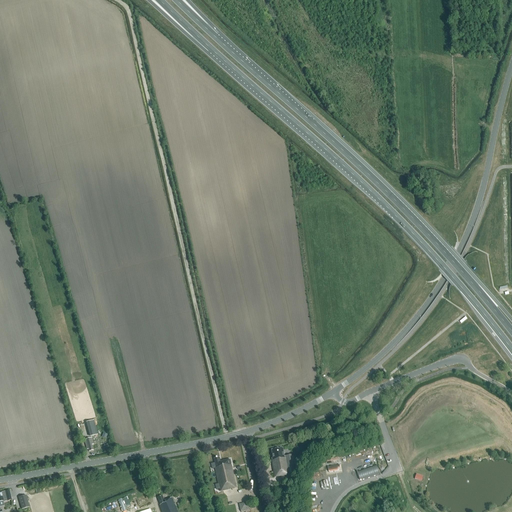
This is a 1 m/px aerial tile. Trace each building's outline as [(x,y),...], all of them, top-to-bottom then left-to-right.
[(87,423),(91,437),(97,435),(93,421),(87,423)] [(93,445),(91,438),(84,440),(87,450),(88,450),(89,452),(93,451),(92,445),(93,445)] [(272,460),(271,460),(275,478),(295,474),(292,455),(284,457),(283,449),(279,449),(276,449),(276,450),(272,451),(273,458),(272,459),(272,460)] [(215,463),(211,464),(212,469),(215,469),(218,484),(215,485),(217,490),(219,489),(220,492),(236,488),(230,460),(220,462),(219,458),(214,459),(215,463)] [(3,502),(11,500),(9,491),(1,493),(1,492),(0,492),(0,502),(3,502)] [(18,498),(22,509),(29,507),(25,496),(18,498)] [(159,506),(162,511),(177,511),(174,502),(173,497),(165,501),(163,496),(158,498),(161,505),(159,506)] [(240,511),(249,510),(248,502),(239,503),(240,511)]
